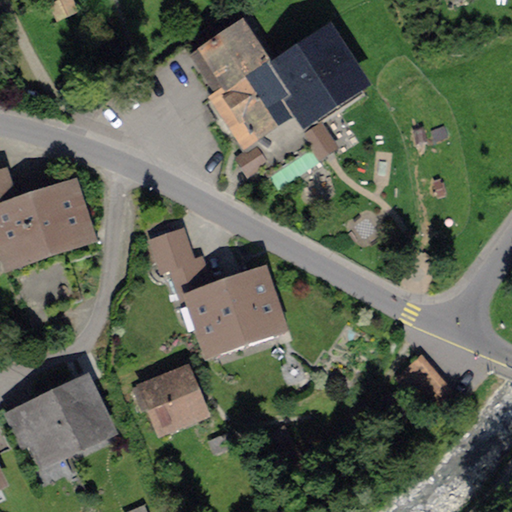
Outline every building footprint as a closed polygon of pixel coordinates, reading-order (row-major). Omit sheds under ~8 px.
[(61,0),(52,4),(57,16),(73,9),(68,0),(61,0)] [(321,125),(365,96),(326,37),(287,64),(281,54),(270,62),(244,23),(237,28),(230,17),(187,46),(219,94),(212,99),(241,143),(239,144),(255,168),(269,174),(328,136),(321,125)] [(5,176),(0,177),(0,228),(13,270),(12,270),(34,337),(59,329),(53,311),(82,302),(70,263),(97,254),(76,190),(16,210),(5,176)] [(199,260),(153,276),(166,311),(184,305),(212,296),(199,260)] [(262,278),(228,290),(244,337),(279,325),(262,278)] [(201,352),(244,337),(228,290),(212,296),(184,305),(201,352)] [(421,358),(398,378),(428,413),(451,393),(421,358)] [(158,372),(143,378),(149,393),(140,396),(146,410),(155,406),(163,426),(198,412),(181,371),(161,379),(158,372)] [(58,403),(10,422),(19,444),(33,438),(42,460),(104,436),(86,392),(71,398),(66,386),(54,391),(58,403)] [(404,423),(398,393),(381,397),(388,426),(404,423)] [(276,464),(284,479),(304,468),(295,453),(276,464)]
